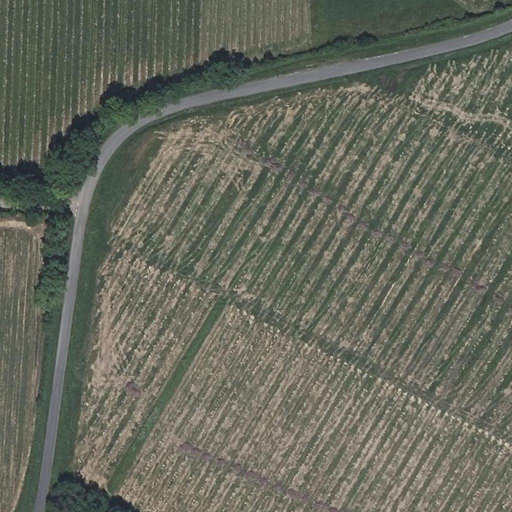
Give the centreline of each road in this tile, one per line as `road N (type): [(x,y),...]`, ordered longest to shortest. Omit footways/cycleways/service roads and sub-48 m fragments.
road 1 (tertiary): [(511,25),(132,123),(107,150),(85,204)]
road 2 (tertiary): [(85,204),(37,511)]
